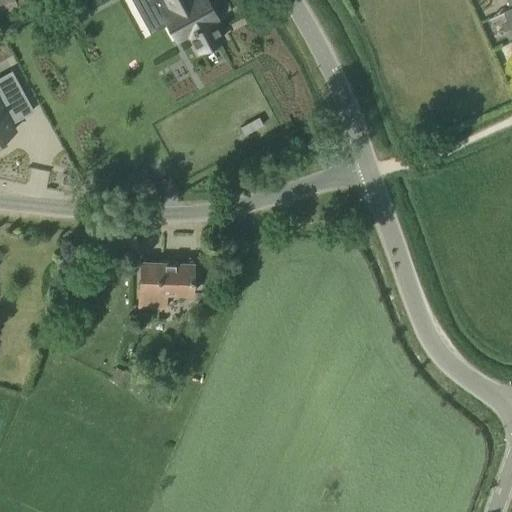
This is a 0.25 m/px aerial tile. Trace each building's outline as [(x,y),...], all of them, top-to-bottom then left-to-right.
[(144,0),(145,1),(147,0),(156,0),(161,8),(159,9),(174,37),(186,30),(196,48),(219,35),(210,18),(214,15),(205,0),(144,0)] [(0,137),(13,130),(9,124),(0,107),(0,104),(23,92),(10,68),(0,72),(0,137)] [(259,117),(249,122),(253,130),(263,125),(259,117)] [(135,236),(107,234),(106,252),(135,253),(135,236)] [(191,296),(191,282),(192,262),(140,260),(140,280),(139,307),(160,307),(161,295),(191,296)] [(112,379),(143,394),(146,388),(141,386),(146,377),(127,368),(125,370),(118,367),(112,379)]
